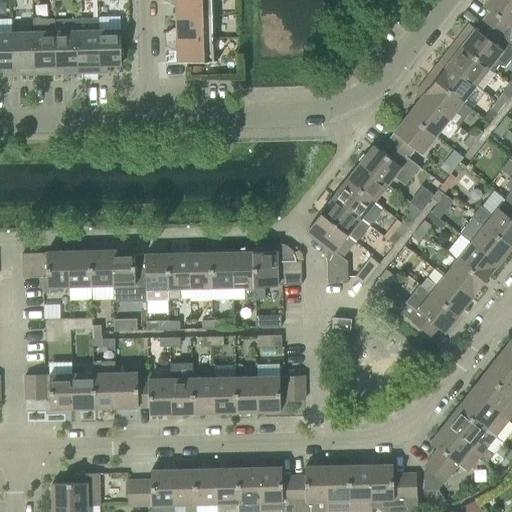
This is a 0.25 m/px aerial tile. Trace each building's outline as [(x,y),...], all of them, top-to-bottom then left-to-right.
[(213,0),(164,0),(165,1),(177,1),(177,16),(214,16),(213,0)] [(511,39),(511,0),(488,0),(484,6),(491,11),(484,20),(511,41),(511,39)] [(56,19),(57,74),(78,73),(77,18),(77,16),(71,16),(70,18),(56,19)] [(166,32),(166,39),(214,39),(214,33),(214,16),(177,16),(177,32),(166,32)] [(35,74),(49,74),(57,74),(56,19),(54,19),(54,18),(42,18),(40,17),(36,17),(36,18),(34,18),(34,32),(35,74)] [(92,73),(100,72),(99,30),(99,18),(77,18),(78,73),(92,73)] [(490,68),(490,67),(495,70),(500,63),(506,65),(511,57),(511,41),(484,20),(477,29),(476,29),(462,46),(490,68)] [(123,64),(122,30),(99,30),(100,72),(108,72),(108,65),(123,64)] [(0,32),(0,67),(6,67),(6,75),(14,75),(13,33),(0,32)] [(14,75),(21,74),(35,74),(34,32),(13,33),(14,75)] [(215,62),(214,39),(166,39),(166,47),(178,47),(178,62),(215,62)] [(476,85),(477,84),(478,84),(490,68),(462,46),(449,63),(476,85)] [(463,102),(476,85),(449,63),(436,80),(463,102)] [(202,74),(202,66),(192,66),(192,74),(202,74)] [(423,97),(450,119),(459,126),(472,109),(463,102),(436,80),(423,97)] [(504,93),(497,101),(504,106),(511,98),(504,93)] [(409,114),(437,136),(450,119),(423,97),(409,114)] [(498,114),(504,106),(497,101),(491,108),(498,114)] [(484,118),(490,123),(498,114),(491,108),(484,118)] [(422,154),(437,136),(409,114),(395,132),(396,133),(389,141),(409,157),(416,148),(422,154)] [(511,119),(507,115),(501,124),(507,129),(511,123),(511,119)] [(502,137),(507,129),(501,124),(495,132),(502,137)] [(471,135),(477,140),(484,132),(477,127),(471,135)] [(477,140),(471,135),(464,143),(471,148),(477,140)] [(388,184),(395,176),(406,185),(420,166),(409,157),(389,141),(382,150),(375,145),(361,163),(388,184)] [(375,201),(388,184),(361,163),(348,180),(375,201)] [(335,197),(370,224),(372,221),(376,221),(381,214),(381,210),(383,207),(375,201),(348,180),(335,197)] [(439,190),(435,195),(433,197),(439,203),(445,195),(444,194),(439,190)] [(439,203),(435,208),(443,214),(454,201),(445,195),(439,203)] [(348,235),(357,241),(359,238),(363,237),(368,231),(368,227),(370,224),(335,197),(321,214),(348,235)] [(499,208),(493,215),(482,206),(473,216),(485,225),(511,246),(511,203),(507,199),(500,208),(499,208)] [(408,215),(403,222),(402,223),(409,228),(422,211),(412,203),(408,209),(408,215)] [(335,251),(348,235),(321,214),(307,232),(328,248),(329,283),(340,283),(348,282),(348,261),(335,251)] [(444,222),(435,215),(431,219),(431,220),(439,227),(444,222)] [(396,244),(403,236),(409,228),(402,223),(403,222),(398,219),(385,236),(396,244)] [(425,220),(419,228),(426,234),(432,225),(425,220)] [(499,264),(511,247),(511,246),(485,225),(472,242),(499,264)] [(419,242),(426,234),(419,228),(413,236),(419,242)] [(458,259),(486,281),(499,264),(472,242),(461,235),(448,251),(458,259)] [(278,285),(283,285),(303,285),(303,273),(278,273),(278,261),(297,261),(297,258),(296,257),(295,255),(295,253),(294,252),(292,250),(291,248),(289,246),(286,245),(283,244),(281,244),(279,243),(268,244),(268,246),(255,247),(255,252),(256,298),(266,298),(265,286),(278,286),(278,285)] [(114,286),(113,250),(91,251),(92,300),(114,299),(114,286)] [(136,258),(135,250),(113,250),(114,286),(114,299),(114,302),(147,301),(146,269),(146,257),(145,257),(146,259),(136,259),(136,258)] [(59,291),(59,287),(71,286),(70,251),(47,252),(47,253),(47,265),(23,265),(23,277),(43,276),(43,292),(59,291)] [(70,251),(71,286),(71,300),(92,300),(91,251),(70,251)] [(212,253),(212,287),(234,287),(234,252),(212,253)] [(234,287),(246,287),(246,299),(256,298),(255,252),(234,252),(234,287)] [(23,253),(23,265),(47,265),(47,253),(23,253)] [(169,288),(170,298),(181,297),(181,298),(191,298),(191,288),(190,253),(169,254),(169,288)] [(212,287),(212,253),(190,253),(191,288),(212,287)] [(169,254),(146,254),(146,257),(146,269),(147,301),(170,300),(170,298),(169,288),(169,254)] [(371,257),(366,263),(356,277),(365,284),(381,264),(371,257)] [(445,276),(473,298),(486,281),(458,259),(445,276)] [(303,273),(302,261),(297,261),(278,261),(278,273),(303,273)] [(371,289),(381,296),(388,287),(396,277),(387,269),(371,289)] [(435,269),(428,277),(421,285),(459,315),(473,298),(445,276),(445,277),(435,269)] [(438,327),(445,333),(459,315),(421,285),(420,284),(407,301),(388,287),(381,296),(411,321),(431,336),(438,327)] [(282,327),(282,315),(256,316),(256,328),(282,327)] [(113,316),(113,330),(136,331),(137,317),(113,316)] [(94,317),(71,318),(46,319),(46,330),(71,330),(71,329),(93,329),(93,325),(94,325),(94,317)] [(334,317),(333,328),(351,329),(352,319),(334,317)] [(170,330),(170,321),(170,320),(148,321),(148,330),(170,330)] [(204,329),(213,328),(213,320),(203,320),(204,329)] [(224,320),(213,320),(213,328),(224,328),(224,320)] [(170,321),(170,330),(181,330),(181,321),(170,321)] [(93,329),(93,335),(102,335),(102,325),(94,325),(93,325),(93,329)] [(46,330),(47,342),(72,342),(71,330),(46,330)] [(102,345),(102,335),(93,335),(93,346),(102,345)] [(282,347),(282,335),(257,336),(257,347),(282,347)] [(215,337),(215,345),(224,345),(224,336),(215,337)] [(161,346),(171,346),(171,337),(161,338),(161,346)] [(171,337),(171,346),(181,346),(181,337),(171,337)] [(215,345),(215,337),(204,337),(204,345),(215,345)] [(511,339),(499,357),(511,367),(511,339)] [(511,367),(499,357),(485,374),(511,394),(511,367)] [(95,408),(117,408),(117,373),(116,373),(115,361),(94,362),(94,363),(94,373),(95,408)] [(172,413),(194,413),(193,378),(194,378),(193,362),(171,363),(171,378),(172,378),(172,413)] [(73,374),(74,409),(95,408),(94,373),(94,363),(73,363),(73,374)] [(117,373),(117,408),(150,407),(149,379),(138,379),(138,372),(117,373)] [(73,374),(46,374),(26,375),(26,387),(50,386),(51,398),(51,409),(74,409),(73,374)] [(499,412),(510,420),(511,417),(511,394),(485,374),(472,391),(499,412)] [(305,375),(285,376),(271,376),(258,376),(259,411),(281,411),(281,400),(281,388),(305,387),(305,375)] [(237,412),(250,411),(259,411),(258,376),(236,377),(237,412)] [(194,413),(215,412),(215,377),(194,378),(193,378),(194,413)] [(215,377),(215,412),(237,412),(236,377),(215,377)] [(149,379),(150,407),(150,414),(172,413),(172,378),(171,378),(149,379)] [(26,387),(26,399),(47,399),(51,398),(50,386),(26,387)] [(285,400),(306,400),(305,387),(281,388),(281,400),(285,400)] [(497,437),(510,420),(499,412),(472,391),(459,408),(497,437)] [(459,408),(445,425),(478,450),(482,456),(482,455),(488,463),(495,454),(488,449),(497,437),(459,408)] [(470,471),(482,456),(478,450),(445,425),(432,442),(439,448),(432,457),(452,473),(459,464),(470,471)] [(425,466),(428,469),(444,482),(452,473),(432,457),(425,466)] [(373,507),(377,507),(384,511),(417,511),(419,510),(418,499),(406,499),(406,474),(394,474),(394,464),(371,465),(373,507)] [(351,511),(350,465),(328,466),(329,511),(351,511)] [(373,507),(371,465),(350,465),(351,511),(372,511),(373,507)] [(329,511),(328,466),(306,467),(306,476),(295,476),(295,502),(295,511),(329,511)] [(260,511),(295,511),(295,502),(295,476),(283,477),(283,467),(260,468),(260,511)] [(217,503),(218,503),(218,511),(239,511),(238,468),(216,469),(217,503)] [(260,511),(260,468),(238,468),(239,511),(260,511)] [(196,511),(196,504),(195,469),(174,470),(174,505),(186,504),(186,511),(196,511)] [(195,469),(196,504),(217,503),(216,469),(195,469)] [(425,473),(425,490),(439,489),(444,482),(428,469),(425,473)] [(174,511),(174,505),(174,470),(151,470),(152,480),(152,505),(152,511),(174,511)] [(74,474),(75,483),(53,483),(53,505),(101,503),(100,473),(74,474)] [(418,496),(417,473),(406,474),(406,499),(418,499),(418,496)] [(141,505),(140,480),(128,481),(129,506),(141,505)] [(152,480),(140,480),(141,505),(152,505),(152,480)] [(53,511),(100,511),(101,503),(53,505),(53,511)]
